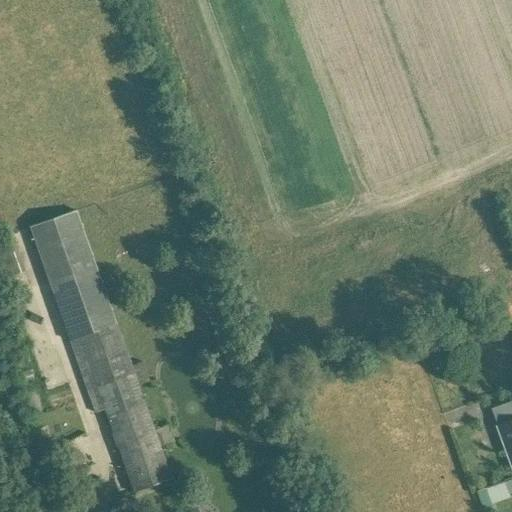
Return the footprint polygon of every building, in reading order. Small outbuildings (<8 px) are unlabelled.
[(143,362),(131,366),(76,211),(30,227),(96,413),(105,410),(134,492),(171,479),(138,386),(150,382),(143,362)] [(481,220),(256,281),(271,340),(382,310),(379,301),(494,271),(481,220)] [(511,407),(510,408),(494,414),(498,424),(497,425),(511,469),(511,407)] [(76,452),(62,456),(74,493),(79,491),(88,488),(76,452)] [(88,488),(79,491),(84,509),(94,506),(88,488)] [(477,492),(483,511),(494,511),(487,489),(477,492)]
